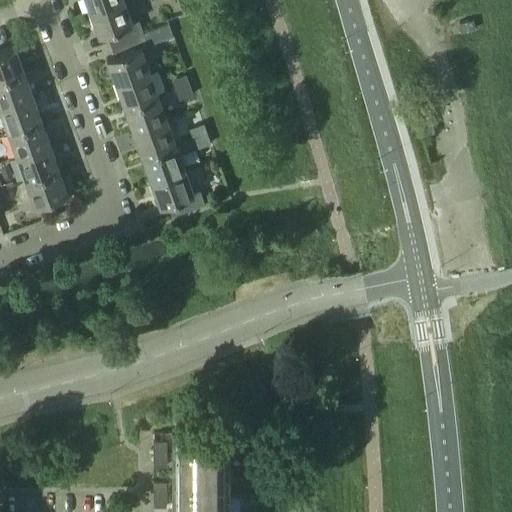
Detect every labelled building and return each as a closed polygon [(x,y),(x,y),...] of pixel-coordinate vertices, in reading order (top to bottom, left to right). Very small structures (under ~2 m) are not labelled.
[(85,0),(89,10),(117,0),(85,0)] [(110,44),(143,32),(138,19),(132,21),(124,0),(117,0),(89,10),(98,35),(106,32),(110,44)] [(472,19),(458,22),(460,32),(474,29),(472,19)] [(115,83),(150,71),(141,46),(147,44),(143,32),(110,44),(114,55),(106,57),(115,83)] [(14,45),(0,49),(0,78),(24,70),(14,45)] [(0,106),(32,95),(24,70),(0,78),(0,106)] [(124,108),(159,95),(150,71),(115,83),(124,108)] [(174,89),(189,84),(185,73),(171,79),(174,89)] [(178,99),(193,94),(189,84),(174,89),(178,99)] [(0,113),(6,132),(41,119),(32,95),(0,106),(0,113)] [(133,132),(159,123),(167,120),(159,95),(124,108),(133,132)] [(15,156),(50,144),(41,119),(6,132),(15,156)] [(141,157),(159,150),(176,144),(167,120),(159,123),(133,132),(141,157)] [(192,139),(207,133),(203,122),(188,127),(192,139)] [(195,148),(210,143),(207,133),(192,139),(195,148)] [(24,181),(59,168),(50,144),(15,156),(24,181)] [(150,181),(159,178),(185,169),(176,144),(159,150),(141,157),(150,181)] [(53,205),(66,200),(64,194),(67,193),(59,168),(24,181),(33,205),(51,199),(53,205)] [(159,178),(150,181),(159,206),(167,203),(171,215),(204,203),(199,190),(193,192),(185,169),(159,178)] [(221,511),(222,433),(223,433),(223,431),(176,431),(176,433),(177,433),(177,511),(221,511)] [(152,441),(152,453),(166,453),(166,441),(152,441)] [(166,466),(166,453),(152,453),(152,466),(166,466)] [(152,481),(152,494),(166,494),(166,481),(152,481)] [(166,507),(166,494),(152,494),(152,506),(166,507)]
